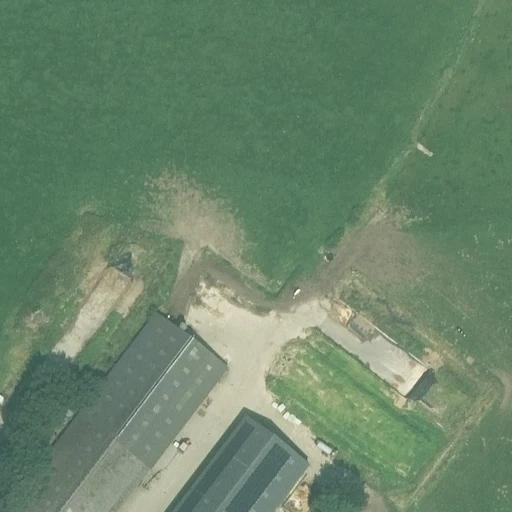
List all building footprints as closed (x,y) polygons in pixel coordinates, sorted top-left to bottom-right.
[(330,322),(422,389),(443,360),(351,293),(330,322)] [(151,321),(81,414),(6,511),(116,511),(221,374),(151,321)] [(433,400),(449,386),(439,374),(422,388),(433,400)] [(251,422),(200,488),(232,511),(274,511),(309,466),(251,422)] [(232,511),(200,488),(182,511),(232,511)]
